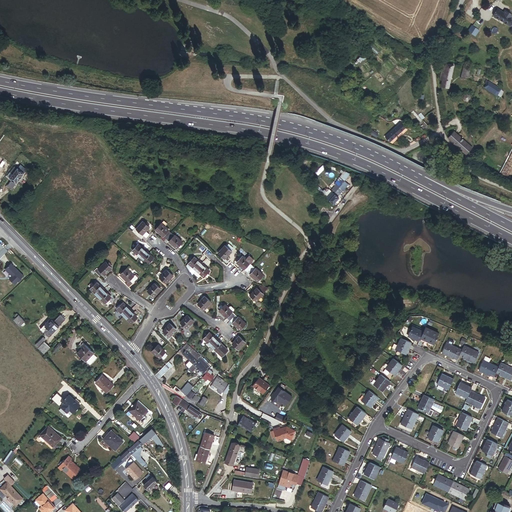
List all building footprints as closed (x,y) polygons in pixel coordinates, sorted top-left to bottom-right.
[(497,9),(493,17),(510,27),(511,23),(511,19),(511,17),(511,15),(504,11),(503,13),(497,9)] [(443,81),(441,87),(449,88),(450,86),(454,66),(446,64),(444,73),(441,72),(440,80),(443,81)] [(461,78),(468,80),(471,66),(464,64),(461,78)] [(500,91),(488,83),(484,89),(497,96),(500,91)] [(396,130),(400,134),(405,130),(401,125),(396,130)] [(390,144),(400,134),(396,130),(386,139),(387,140),(390,144)] [(466,155),(472,148),(454,132),(448,139),(466,155)] [(511,151),(500,174),(507,177),(511,167),(511,151)] [(24,172),(18,167),(10,178),(12,179),(7,185),(12,189),(24,172)] [(349,185),(340,177),(334,184),(336,185),(331,190),(334,192),(333,193),(332,192),(328,196),(326,198),(334,205),(339,198),(337,196),(342,191),(344,192),(349,185)] [(150,228),(144,222),(137,230),(136,229),(133,232),(142,240),(145,237),(144,235),(150,228)] [(164,237),(169,232),(169,231),(165,228),(162,225),(161,225),(155,231),(163,238),(164,237)] [(175,237),(174,237),(170,242),(169,243),(177,250),(180,247),(181,246),(183,243),(175,237)] [(133,251),(140,257),(146,251),(138,244),(133,251)] [(218,254),(225,260),(232,252),(231,252),(226,247),(218,254)] [(146,251),(140,257),(149,264),(154,258),(146,251)] [(188,264),(196,271),(201,266),(193,258),(188,264)] [(246,271),(250,266),(251,266),(243,258),(237,265),(245,272),(246,271)] [(98,270),(103,274),(104,275),(111,267),(110,267),(107,264),(105,262),(98,270)] [(12,264),(3,273),(16,285),(24,276),(12,264)] [(201,266),(196,271),(201,276),(204,278),(206,276),(207,274),(209,272),(201,266)] [(94,271),(101,277),(103,274),(98,270),(96,268),(94,271)] [(121,272),(119,274),(126,280),(127,281),(129,279),(132,282),(137,276),(134,273),(132,275),(125,268),(123,270),(122,269),(120,271),(121,272)] [(164,281),(166,283),(173,276),(167,270),(160,278),(162,280),(164,281)] [(256,270),(256,271),(251,276),(250,277),(258,284),(264,277),(256,270)] [(104,305),(111,299),(96,284),(93,286),(91,283),(87,287),(90,290),(89,290),(104,305)] [(148,292),(154,297),(161,289),(155,284),(148,292)] [(260,287),(257,289),(263,295),(268,290),(260,287)] [(256,303),(263,295),(257,289),(250,297),(256,303)] [(204,311),(211,304),(205,298),(198,306),(200,307),(202,309),(204,311)] [(116,310),(124,317),(130,311),(122,304),(116,310)] [(227,319),(231,314),(232,314),(227,309),(224,306),(222,309),(220,310),(218,313),(226,320),(227,319)] [(130,311),(124,317),(132,324),(137,318),(130,311)] [(60,326),(66,319),(61,314),(54,320),(51,318),(41,328),(49,337),(60,326)] [(25,322),(19,316),(14,321),(20,327),(25,322)] [(185,327),(187,330),(194,322),(188,316),(181,324),(184,326),(185,327)] [(237,318),(236,319),(232,324),(231,325),(239,332),(245,326),(237,318)] [(166,335),(169,338),(176,330),(170,324),(162,331),(165,334),(166,335)] [(407,337),(418,343),(420,340),(423,334),(412,328),(407,337)] [(423,334),(420,340),(432,347),(438,337),(425,330),(423,334)] [(203,340),(211,347),(217,340),(209,333),(203,340)] [(45,341),(46,339),(43,336),(36,344),(39,347),(38,348),(45,354),(51,347),(45,341)] [(231,345),(237,350),(244,343),(238,338),(231,345)] [(409,344),(400,339),(394,350),(404,355),(409,344)] [(217,340),(211,347),(222,357),(229,350),(217,340)] [(59,341),(52,350),(55,353),(63,344),(59,341)] [(95,353),(86,344),(82,348),(77,354),(87,362),(88,361),(94,354),(95,353)] [(157,345),(151,351),(159,359),(161,357),(165,353),(157,345)] [(443,355),(458,362),(460,358),(463,352),(448,345),(443,355)] [(193,364),(194,365),(198,360),(200,358),(201,358),(188,346),(181,353),(189,360),(193,364)] [(463,352),(460,358),(475,365),(480,355),(465,348),(463,352)] [(97,357),(94,354),(88,361),(91,364),(97,357)] [(200,358),(198,360),(205,367),(207,365),(200,358)] [(401,366),(393,359),(385,369),(394,376),(401,366)] [(205,367),(198,360),(194,365),(197,368),(203,374),(204,373),(205,374),(208,372),(210,370),(211,369),(207,365),(205,367)] [(480,373),(495,380),(497,376),(500,370),(490,365),(485,362),(480,373)] [(192,373),(197,368),(194,365),(193,364),(188,369),(188,370),(192,373)] [(170,370),(165,366),(155,376),(160,379),(170,370)] [(500,370),(497,376),(511,383),(511,382),(511,370),(502,366),(500,370)] [(211,381),(214,377),(211,375),(213,372),(210,370),(208,373),(208,372),(203,379),(206,381),(207,379),(211,381)] [(96,383),(107,393),(113,385),(102,375),(96,383)] [(390,382),(381,375),(373,386),(382,393),(390,382)] [(218,376),(211,387),(214,389),(216,387),(217,388),(223,392),(229,384),(218,376)] [(438,386),(450,391),(455,381),(443,376),(438,386)] [(270,386),(259,378),(253,386),(263,394),(270,386)] [(186,396),(193,387),(188,382),(181,391),(186,396)] [(456,395),(468,400),(471,393),(473,390),(461,384),(456,395)] [(280,386),(272,397),(274,400),(278,400),(282,403),(282,402),(287,405),(293,396),(280,386)] [(187,397),(191,400),(192,398),(193,400),(197,395),(192,391),(187,397)] [(377,399),(368,392),(360,402),(370,409),(377,399)] [(468,400),(466,403),(482,411),(487,400),(471,393),(468,400)] [(62,405),(60,408),(66,414),(69,411),(72,414),(80,406),(68,395),(60,403),(62,405)] [(435,401),(424,396),(418,409),(429,414),(435,401)] [(178,406),(182,400),(177,397),(173,403),(178,407),(178,406)] [(208,399),(204,397),(199,404),(204,407),(208,399)] [(149,411),(138,401),(129,411),(143,424),(148,419),(145,416),(149,411)] [(503,413),(511,417),(511,403),(508,401),(503,413)] [(201,413),(190,406),(187,411),(197,418),(200,415),(201,413)] [(365,414),(356,407),(347,419),(356,426),(365,414)] [(419,415),(408,411),(401,426),(411,431),(419,415)] [(257,422),(244,415),(239,424),(251,432),(257,422)] [(281,423),(284,418),(277,415),(275,420),(281,423)] [(472,419),(463,415),(456,427),(466,432),(472,419)] [(509,425),(499,420),(491,435),(501,440),(509,425)] [(333,436),(343,443),(351,432),(341,425),(333,436)] [(62,439),(48,426),(39,436),(53,448),(62,439)] [(293,441),(295,436),(294,436),(296,432),(286,427),(280,430),(279,428),(273,430),(273,432),(270,433),(272,440),(276,438),(277,443),(279,442),(283,441),(283,440),(286,439),(291,441),(292,440),(293,441)] [(438,444),(444,432),(433,427),(428,439),(438,444)] [(125,442),(112,430),(103,440),(116,452),(125,442)] [(148,441),(155,434),(152,430),(144,436),(148,441)] [(464,437),(455,433),(449,445),(458,449),(464,437)] [(215,437),(206,434),(204,439),(201,447),(210,450),(215,437)] [(148,441),(144,436),(140,440),(144,445),(148,441)] [(164,445),(159,439),(155,442),(161,447),(164,445)] [(373,455),(383,459),(390,444),(387,443),(382,440),(379,439),(373,455)] [(143,445),(139,440),(128,450),(132,454),(138,449),(141,447),(143,445)] [(497,446),(487,441),(482,453),(491,457),(497,446)] [(240,446),(232,443),(225,462),(233,465),(240,446)] [(143,449),(141,447),(132,454),(132,455),(143,466),(146,463),(141,458),(140,452),(143,449)] [(205,464),(210,450),(201,447),(198,455),(196,461),(205,464)] [(333,462),(343,466),(349,453),(339,448),(333,462)] [(391,459),(403,464),(407,454),(396,449),(391,459)] [(129,457),(131,455),(127,450),(120,457),(124,461),(129,457)] [(63,470),(67,474),(69,472),(74,477),(81,470),(71,461),(73,459),(70,456),(59,468),(62,471),(63,470)] [(120,456),(113,462),(118,467),(124,461),(120,457),(120,456)] [(425,475),(429,466),(429,465),(416,459),(411,469),(425,475)] [(509,468),(511,463),(504,459),(497,472),(505,477),(510,468),(509,468)] [(300,486),(308,462),(303,460),(297,476),(299,477),(296,485),(300,486)] [(143,473),(133,462),(125,470),(134,481),(143,473)] [(486,467),(477,462),(470,476),(480,480),(486,467)] [(380,468),(370,463),(364,475),(375,480),(380,468)] [(260,470),(247,467),(246,472),(236,470),(235,473),(259,477),(260,470)] [(316,482),(326,487),(333,473),(322,468),(316,482)] [(297,476),(282,472),(278,486),(277,488),(278,490),(283,491),(284,490),(285,488),(289,489),(291,484),(296,486),(296,485),(299,477),(297,476)] [(24,499),(13,486),(17,483),(11,474),(7,477),(10,481),(2,487),(16,506),(24,499)] [(433,487),(448,494),(453,483),(438,476),(433,487)] [(150,489),(158,482),(153,477),(152,477),(149,481),(145,484),(150,489)] [(254,483),(234,480),(232,490),(252,493),(254,483)] [(372,486),(361,482),(354,497),(365,502),(372,486)] [(453,483),(448,494),(464,501),(469,491),(453,483)] [(50,511),(57,507),(45,492),(38,498),(44,505),(41,508),(44,511),(50,511)] [(119,492),(113,497),(120,504),(120,505),(122,507),(123,506),(121,504),(126,500),(128,502),(130,500),(128,498),(126,499),(119,492)] [(310,509),(316,511),(322,511),(328,499),(317,494),(310,509)] [(129,509),(140,499),(136,495),(130,500),(128,502),(125,505),(126,506),(129,509)] [(374,500),(369,511),(371,511),(374,511),(379,502),(374,500)] [(387,501),(383,509),(388,511),(395,511),(398,506),(387,501)]
